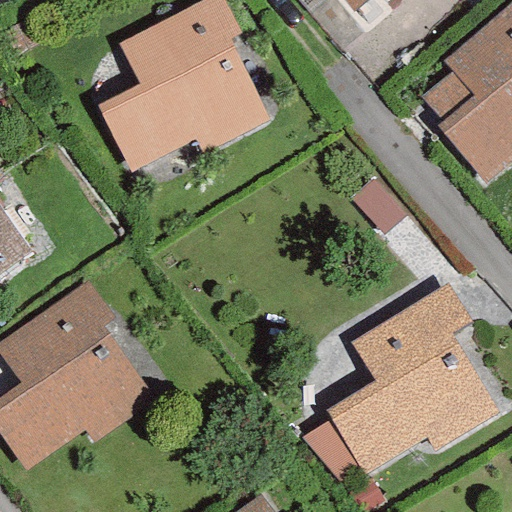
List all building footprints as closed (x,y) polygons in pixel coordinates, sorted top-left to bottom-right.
[(133,161),(251,102),(218,38),(231,32),(218,7),(133,50),(155,94),(110,117),(133,161)] [(511,12),(453,63),(487,103),(451,134),(481,170),(511,144),(511,12)] [(0,261),(13,252),(0,234),(0,261)] [(96,429),(134,403),(84,331),(101,319),(85,296),(5,351),(31,389),(0,409),(0,415),(28,457),(88,416),(96,429)] [(363,465),(476,393),(440,335),(454,327),(439,303),(363,350),(386,387),(334,419),(363,465)]
